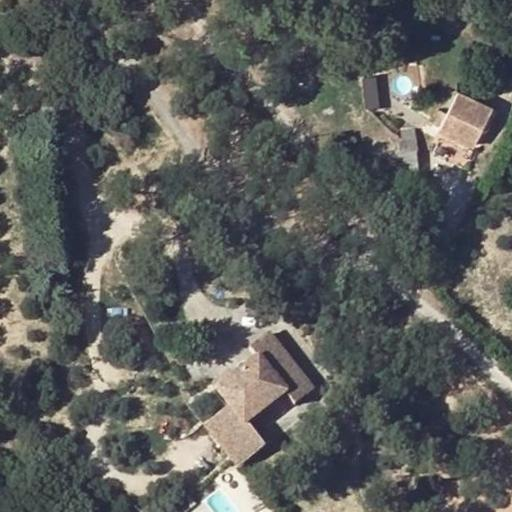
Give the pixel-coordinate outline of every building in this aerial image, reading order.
[(473,143),(490,104),(453,87),(442,110),(435,126),(473,143)] [(433,106),(427,122),(435,126),(442,110),(433,106)] [(400,143),(394,143),(395,154),(415,152),(413,128),(400,127),(400,143)] [(415,152),(395,154),(396,174),(416,173),(415,152)] [(309,386),(266,328),(247,342),(255,352),(214,384),(226,399),(201,418),(221,445),(189,469),(205,491),(237,467),(232,460),(259,440),(241,417),(281,386),(290,399),(309,386)] [(284,405),(290,399),(281,386),(241,417),(259,440),(267,435),(255,418),(280,400),(284,405)]
